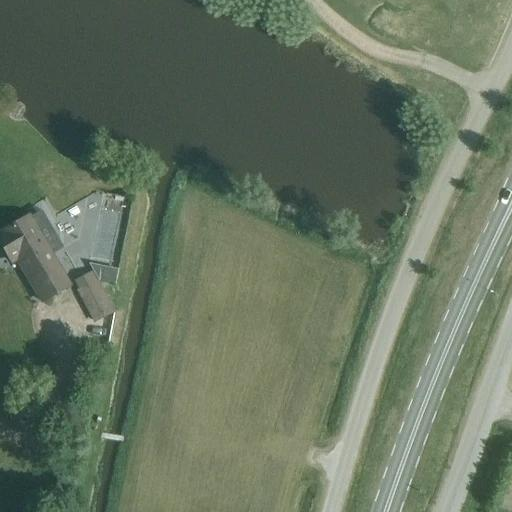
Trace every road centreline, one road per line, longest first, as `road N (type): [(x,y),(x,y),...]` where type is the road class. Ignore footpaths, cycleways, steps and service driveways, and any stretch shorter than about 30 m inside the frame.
road 1 (unclassified): [(511,45),(399,286),(328,511)]
road 2 (primary): [(386,511),(440,361),(511,208)]
road 3 (unclassified): [(446,511),(511,329)]
